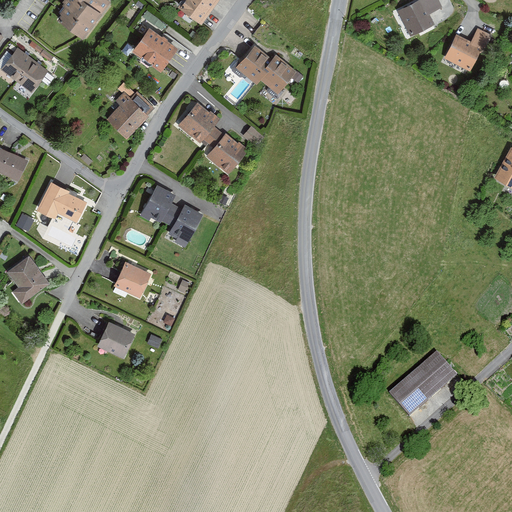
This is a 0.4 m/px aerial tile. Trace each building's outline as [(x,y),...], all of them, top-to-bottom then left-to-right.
[(66,3),(56,16),(83,36),(109,0),(61,0),(62,0),(66,3)] [(179,0),(177,4),(202,21),(216,0),(179,0)] [(438,0),(414,0),(398,8),(410,34),(434,22),(430,12),(441,6),(438,0)] [(492,34),(478,26),(471,39),(482,45),(480,49),(483,51),(492,34)] [(170,48),(146,31),(131,52),(155,69),(170,48)] [(471,39),(456,32),(444,56),(470,69),(480,49),(482,45),(471,39)] [(270,58),(255,42),(236,66),(256,83),(261,78),(278,92),(297,69),(276,52),(270,58)] [(44,69),(13,47),(0,65),(0,68),(30,90),(44,69)] [(304,75),(297,70),(292,77),(298,82),(304,75)] [(121,103),(107,116),(126,136),(149,114),(125,90),(116,98),(121,103)] [(210,110),(197,100),(178,124),(200,142),(203,138),(213,145),(205,154),(228,172),(249,147),(239,139),(238,140),(226,130),(224,132),(214,124),(220,117),(210,109),(210,110)] [(252,125),(244,134),(256,144),(263,135),(252,125)] [(511,143),(493,176),(511,185),(511,143)] [(25,158),(0,147),(0,171),(16,178),(25,158)] [(70,188),(51,179),(36,207),(56,217),(58,212),(76,221),(87,200),(69,191),(70,188)] [(176,192),(157,182),(139,214),(158,224),(161,219),(171,225),(168,232),(176,237),(174,241),(185,246),(204,212),(185,202),(182,206),(171,200),(176,192)] [(21,214),(18,225),(30,228),(33,217),(21,214)] [(29,253),(7,270),(18,285),(13,290),(22,302),(50,281),(29,253)] [(151,272),(125,259),(114,282),(140,296),(151,272)] [(175,317),(167,314),(164,322),(171,325),(175,317)] [(108,320),(97,345),(124,356),(135,331),(108,320)] [(158,348),(162,338),(151,333),(147,343),(158,348)] [(437,351),(388,392),(408,416),(457,375),(437,351)]
